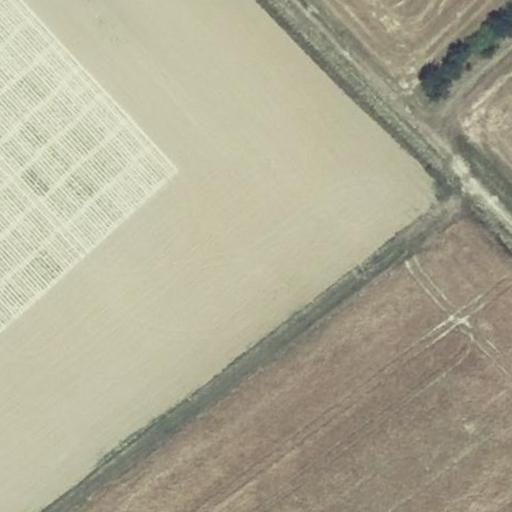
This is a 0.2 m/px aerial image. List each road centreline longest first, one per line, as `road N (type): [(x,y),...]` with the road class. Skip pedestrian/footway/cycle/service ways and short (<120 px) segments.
road 1 (track): [(305,0),(511,213)]
road 2 (track): [(460,161),(479,88),(511,56)]
